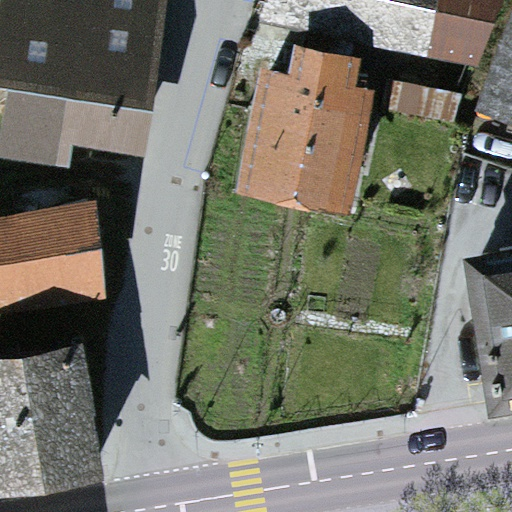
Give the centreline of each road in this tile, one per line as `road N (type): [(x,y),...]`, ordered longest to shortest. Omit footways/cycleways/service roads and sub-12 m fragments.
road 1 (residential): [(123,511),(187,0)]
road 2 (primary): [(511,449),(125,511)]
road 3 (unknown): [(456,458),(473,214),(496,191),(511,191)]
